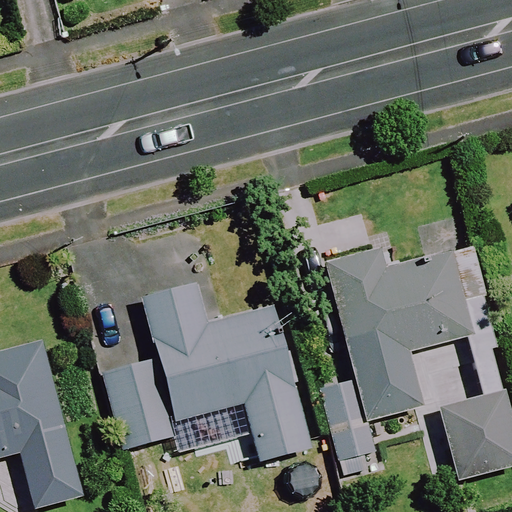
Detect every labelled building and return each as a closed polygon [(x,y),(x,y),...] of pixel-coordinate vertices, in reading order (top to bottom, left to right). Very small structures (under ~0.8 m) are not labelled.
[(352,387),(316,396),(329,449),(334,467),(371,458),(363,429),(420,415),(406,357),(467,342),(452,280),(447,259),(379,276),(375,257),(322,270),(352,387)] [(511,276),(485,283),(500,349),(511,346),(511,276)] [(255,467),(308,454),(272,309),(211,324),(202,288),(138,303),(153,363),(99,377),(118,455),(169,443),(173,460),(248,441),(255,467)] [(0,360),(0,464),(17,460),(28,511),(39,511),(79,503),(58,412),(56,403),(44,350),(0,360)] [(511,464),(496,399),(436,413),(454,486),(511,471),(511,464)]
